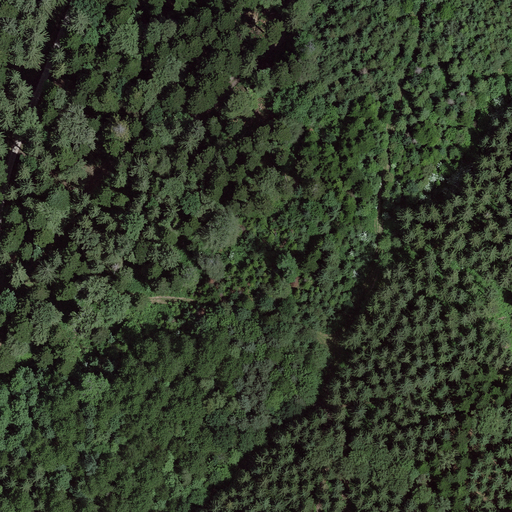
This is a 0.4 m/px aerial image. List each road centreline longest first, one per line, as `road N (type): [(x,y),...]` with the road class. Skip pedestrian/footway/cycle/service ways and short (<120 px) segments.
road 1 (track): [(422,23),(345,10),(297,37),(271,65),(234,68),(189,141),(150,161),(114,205),(0,302)]
road 2 (track): [(424,0),(388,239),(361,313),(341,330),(311,435)]
road 3 (track): [(177,511),(225,463),(293,416),(311,435),(296,511)]
road 4 (track): [(75,0),(33,104),(0,227)]
